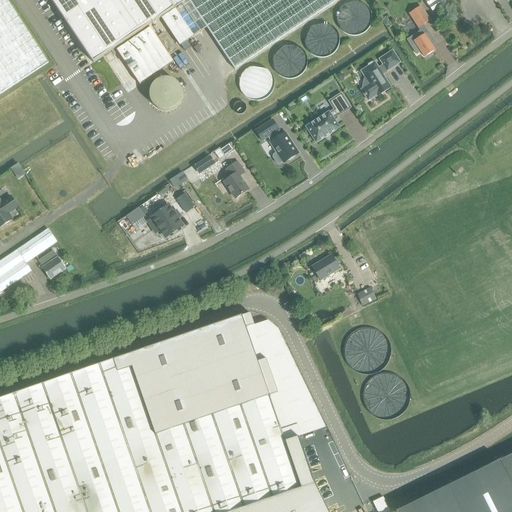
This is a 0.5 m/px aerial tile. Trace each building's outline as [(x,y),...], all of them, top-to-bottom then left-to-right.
[(0,0),(0,95),(42,68),(48,64),(6,0),(0,0)] [(51,0),(93,64),(162,19),(174,11),(166,0),(51,0)] [(166,0),(174,11),(162,19),(180,46),(187,41),(207,28),(235,70),(338,0),(166,0)] [(424,0),(432,12),(450,0),(424,0)] [(416,35),(407,40),(416,54),(417,55),(421,52),(424,57),(425,58),(435,51),(430,45),(435,42),(423,25),(429,21),(421,7),(410,14),(421,31),(416,35)] [(387,18),(382,21),(387,29),(392,26),(387,18)] [(149,29),(117,51),(139,84),(172,62),(149,29)] [(363,88),(361,90),(368,101),(377,95),(377,96),(391,87),(382,73),(387,70),(387,71),(400,63),(393,52),(381,60),(385,66),(379,69),(375,64),(372,64),(369,65),(369,67),(362,72),(363,73),(366,78),(364,80),(362,87),(363,88)] [(152,109),(182,109),(182,79),(152,79),(152,109)] [(329,112),(306,128),(316,143),(339,128),(333,118),(338,115),(339,116),(350,108),(341,94),(329,102),(334,110),(329,113),(329,112)] [(272,120),(256,131),(262,141),(268,138),(271,143),(270,143),(276,153),(273,155),(273,157),(277,164),(279,164),(282,162),(283,164),(287,161),(290,162),(294,159),(294,156),(298,154),(285,133),(281,136),(278,131),(279,130),(272,120)] [(229,144),(225,147),(221,150),(225,157),(234,152),(229,144)] [(219,149),(214,152),(215,153),(220,161),(225,158),(220,150),(219,149)] [(210,156),(194,167),(199,175),(215,164),(210,156)] [(235,199),(248,190),(239,177),(244,173),(237,162),(226,170),(231,178),(224,183),(235,199)] [(19,178),(26,173),(19,163),(12,168),(19,178)] [(161,198),(167,193),(164,189),(158,194),(161,198)] [(185,194),(176,200),(186,214),(195,208),(185,194)] [(0,201),(0,227),(12,220),(8,213),(11,211),(11,212),(17,208),(10,197),(1,203),(0,201)] [(155,216),(152,218),(161,231),(166,238),(182,226),(181,224),(178,220),(173,213),(168,207),(167,208),(155,216)] [(126,217),(132,226),(145,216),(139,208),(126,217)] [(0,293),(31,272),(26,264),(38,256),(56,244),(47,230),(0,262),(0,293)] [(51,280),(65,270),(56,256),(52,251),(39,261),(51,280)] [(321,281),(340,270),(331,256),(312,268),(321,281)] [(363,306),(376,299),(370,289),(358,295),(363,306)] [(0,400),(0,511),(232,511),(242,509),(255,504),(298,489),(300,489),(301,488),(314,484),(313,482),(298,437),(326,428),(279,330),(268,321),(254,326),(250,314),(249,315),(242,317),(0,400)] [(511,511),(511,456),(399,511),(511,511)] [(328,511),(314,484),(301,488),(300,489),(298,489),(255,504),(242,509),(232,511),(328,511)]
